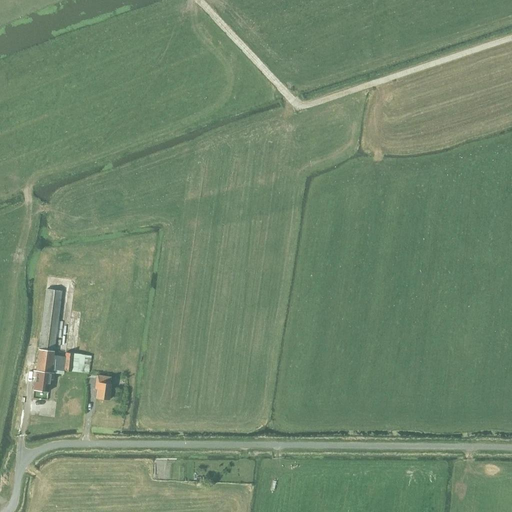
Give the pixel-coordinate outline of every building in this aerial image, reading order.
[(40,350),(41,350),(55,352),(56,352),(63,292),(47,290),(40,350)] [(41,350),(38,372),(53,374),(55,356),(55,352),(41,350)] [(55,356),(53,374),(54,374),(65,376),(65,372),(90,375),(92,357),(67,353),(66,357),(55,356)] [(35,372),(34,378),(37,379),(36,390),(49,392),(51,380),(54,381),(54,374),(53,374),(38,372),(35,372)] [(110,401),(112,385),(111,385),(112,379),(98,377),(96,390),(98,390),(97,399),(110,401)] [(76,399),(84,400),(85,388),(78,387),(76,399)]
